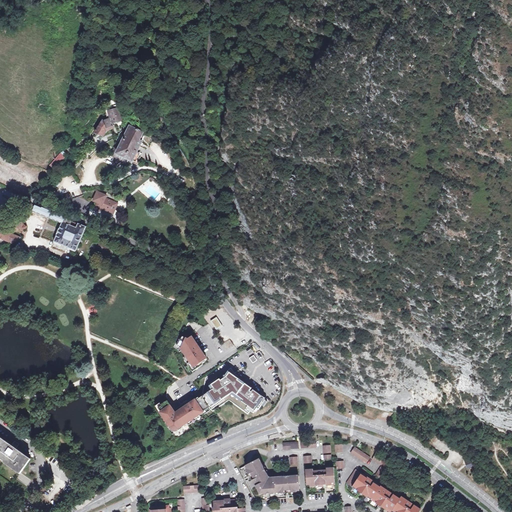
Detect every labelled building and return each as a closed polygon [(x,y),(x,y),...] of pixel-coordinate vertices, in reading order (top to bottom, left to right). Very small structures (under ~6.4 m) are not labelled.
[(108,111),(110,119),(102,121),(94,133),(102,135),(106,129),(113,127),(112,122),(121,120),(118,108),(108,111)] [(119,148),(115,146),(111,154),(115,156),(127,162),(129,158),(132,160),(136,151),(141,141),(138,140),(142,132),(130,126),(119,148)] [(60,153),(49,165),(55,170),(65,157),(60,153)] [(106,195),(97,191),(93,200),(98,202),(95,209),(100,211),(101,208),(110,211),(114,201),(108,199),(107,201),(104,200),(105,198),(106,195)] [(32,214),(33,211),(62,223),(60,228),(59,228),(59,229),(58,228),(57,233),(57,234),(54,241),(55,241),(55,242),(61,245),(61,244),(69,247),(69,248),(75,250),(76,250),(84,231),(83,230),(85,226),(78,223),(71,221),(55,214),(29,204),(20,212),(22,213),(21,214),(22,215),(22,214),(25,215),(32,214)] [(23,220),(21,219),(21,218),(20,218),(19,219),(15,217),(10,222),(12,223),(11,225),(23,230),(24,228),(26,229),(27,226),(23,220)] [(0,238),(7,241),(10,233),(2,230),(0,231),(0,238)] [(204,361),(207,359),(201,350),(200,351),(194,343),(195,343),(192,337),(189,340),(183,336),(181,340),(180,339),(177,345),(180,347),(190,362),(191,362),(195,368),(205,362),(204,361)] [(252,364),(257,361),(254,355),(249,358),(252,364)] [(213,389),(203,396),(210,407),(212,410),(228,400),(248,413),(250,410),(254,413),(264,399),(261,396),(263,394),(255,389),(253,391),(251,389),(253,386),(229,369),(225,375),(226,377),(222,380),(220,378),(210,385),(213,389)] [(210,407),(203,396),(199,398),(198,397),(185,406),(179,410),(180,412),(177,414),(167,400),(161,405),(162,405),(158,408),(164,416),(163,417),(169,427),(171,425),(176,426),(178,429),(188,423),(187,422),(193,418),(194,419),(204,413),(203,412),(210,407)] [(16,448),(18,445),(16,443),(14,441),(12,445),(0,436),(0,474),(13,484),(31,458),(16,448)] [(301,448),(316,447),(316,440),(301,441),(301,448)] [(366,463),(370,458),(354,446),(350,452),(366,463)] [(372,459),(382,465),(386,459),(376,453),(375,454),(372,459)] [(303,456),(303,464),(312,463),(311,455),(303,456)] [(268,477),(259,459),(250,463),(246,465),(246,467),(249,473),(250,472),(254,479),(252,480),(259,493),(284,492),(284,491),(291,490),(291,491),(299,491),(298,475),(270,477),(268,477)] [(381,479),(388,470),(382,466),(375,475),(381,479)] [(326,483),(332,483),(335,483),(334,467),(326,468),(326,469),(313,470),(313,469),(305,469),(307,485),(310,485),(316,484),(316,485),(318,485),(323,485),(326,484),(326,483)] [(346,483),(352,487),(353,485),(357,488),(356,490),(367,497),(368,495),(372,498),(376,501),(376,503),(381,506),(382,505),(387,508),(392,511),(392,510),(393,508),(398,511),(397,511),(418,511),(421,508),(415,503),(414,504),(413,506),(407,502),(408,500),(401,496),(400,498),(393,494),(392,495),(386,491),(387,490),(374,481),(373,482),(367,479),(368,477),(355,469),(346,483)] [(184,493),(202,492),(201,485),(184,486),(184,493)] [(230,498),(224,499),(224,500),(214,501),(214,505),(213,507),(213,511),(245,511),(245,508),(239,508),(238,510),(235,507),(236,505),(236,499),(231,500),(230,498)]
